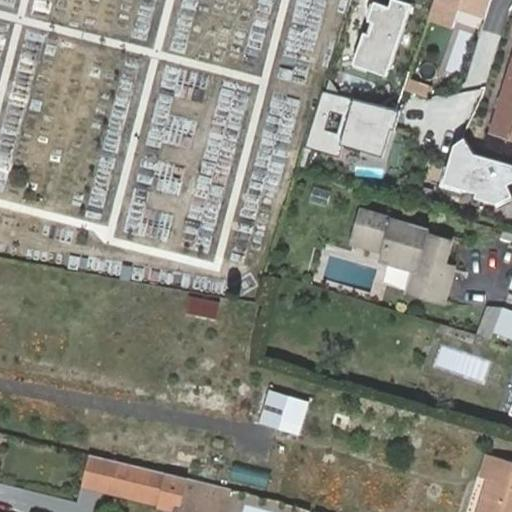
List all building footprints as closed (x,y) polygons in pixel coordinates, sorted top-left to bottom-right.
[(413,4),(401,0),(372,0),(351,66),(388,79),(413,4)] [(437,0),(431,20),(453,28),(460,9),(464,0),(490,10),(493,1),(493,0),(437,0)] [(464,0),(460,9),(488,19),(490,10),(464,0)] [(511,78),(495,131),(511,136),(511,78)] [(432,89),(410,81),(408,89),(430,96),(432,89)] [(402,112),(398,111),(360,101),(324,93),(307,147),(314,149),(341,157),(344,145),(385,157),(402,112)] [(467,139),(456,146),(442,189),(497,205),(500,209),(511,204),(511,190),(510,185),(511,184),(511,164),(477,156),(467,139)] [(308,166),(314,149),(307,147),(302,164),(308,166)] [(349,189),(333,184),(327,202),(343,206),(349,189)] [(368,196),(353,193),(349,207),(363,210),(368,196)] [(421,266),(419,272),(454,282),(455,275),(447,273),(455,242),(432,235),(433,230),(371,212),(362,242),(389,250),(391,251),(390,257),(421,266)] [(464,245),(455,242),(447,273),(455,275),(464,245)] [(454,282),(419,272),(414,291),(448,302),(454,282)] [(191,294),(187,311),(218,317),(221,301),(191,294)] [(511,339),(511,310),(506,308),(497,333),(511,339)] [(273,388),(263,423),(303,435),(313,400),(273,388)] [(511,511),(511,462),(486,455),(479,477),(487,480),(476,511),(511,511)] [(243,467),(239,483),(267,488),(270,473),(243,467)] [(227,511),(233,488),(183,476),(173,511),(227,511)] [(405,511),(435,511),(443,484),(415,477),(405,511)]
